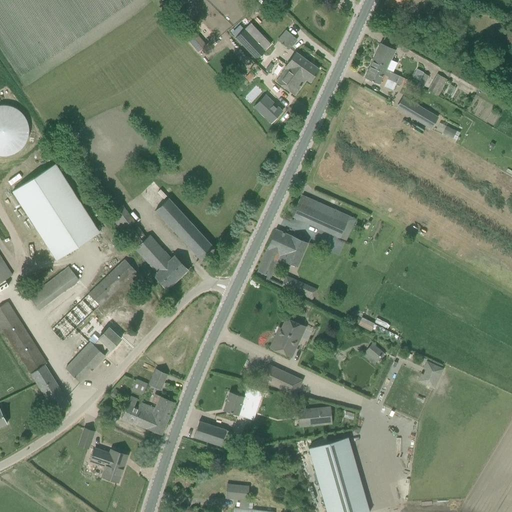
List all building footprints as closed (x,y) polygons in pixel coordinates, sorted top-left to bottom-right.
[(386,0),(384,4),(399,12),(402,4),(406,6),(409,0),(386,0)] [(263,36),(256,42),(245,29),(236,37),(255,60),(264,52),(264,51),(271,45),(263,36)] [(193,30),(185,36),(199,53),(207,47),(193,30)] [(282,43),(289,49),(297,40),(290,34),(282,43)] [(384,75),(390,78),(393,72),(397,63),(391,60),(395,50),(380,43),(373,60),(382,64),(379,70),(384,73),(384,75)] [(229,72),(238,64),(225,50),(216,58),(229,72)] [(310,82),(319,69),(296,53),(286,66),(287,66),(277,81),(294,95),(306,79),(310,82)] [(373,60),(365,78),(364,78),(379,85),(379,84),(386,87),(393,90),(397,82),(390,78),(384,75),(384,73),(379,70),(382,64),(373,60)] [(423,73),(419,82),(425,85),(429,76),(423,73)] [(428,91),(438,96),(447,80),(437,74),(428,91)] [(265,95),(254,107),(271,123),(282,111),(265,95)] [(428,112),(413,103),(407,113),(422,122),(428,112)] [(30,137),(31,132),(30,127),(29,122),(26,117),(23,114),(19,111),(14,108),(8,107),(5,107),(1,107),(0,107),(0,156),(1,156),(7,157),(11,156),(16,154),(21,152),(24,149),(27,145),(29,141),(30,137)] [(446,126),(443,133),(456,140),(460,133),(446,126)] [(12,192),(56,260),(99,232),(56,164),(12,192)] [(153,275),(167,290),(188,270),(174,255),(171,259),(150,235),(146,238),(122,205),(118,200),(117,200),(113,195),(102,203),(110,214),(110,215),(134,249),(156,272),(153,275)] [(348,216),(302,195),(293,217),(339,237),(348,216)] [(155,211),(200,259),(213,247),(168,198),(155,211)] [(293,237),(276,229),(267,248),(268,249),(258,271),(270,277),(278,259),(297,267),(307,243),(293,236),(293,237)] [(8,265),(0,251),(0,283),(12,275),(6,266),(8,265)] [(52,329),(63,341),(136,271),(125,260),(52,329)] [(28,294),(38,309),(81,280),(70,265),(28,294)] [(289,291),(293,280),(286,277),(282,288),(289,291)] [(0,286),(0,291),(9,286),(7,282),(0,286)] [(0,306),(0,326),(55,413),(69,404),(44,365),(47,364),(7,302),(0,306)] [(362,316),(358,324),(370,330),(374,323),(362,316)] [(277,334),(270,347),(291,357),(295,348),(293,347),(302,326),(286,318),(279,335),(277,334)] [(99,339),(94,345),(102,353),(107,347),(111,350),(121,339),(108,328),(98,338),(99,339)] [(65,369),(80,383),(105,356),(102,353),(94,345),(91,342),(65,369)] [(372,343),(365,351),(379,362),(386,354),(372,343)] [(421,373),(417,381),(434,389),(443,369),(426,361),(422,369),(425,370),(423,374),(421,373)] [(296,397),(297,394),(303,380),(269,364),(261,381),(296,397)] [(156,370),(154,373),(149,384),(160,389),(167,375),(156,370)] [(131,390),(143,395),(148,383),(136,378),(131,390)] [(111,396),(116,399),(120,392),(115,389),(111,396)] [(223,411),(239,416),(243,404),(246,405),(249,398),(229,392),(223,411)] [(167,423),(152,417),(153,414),(138,408),(135,406),(137,399),(131,396),(129,399),(121,418),(162,435),(162,434),(166,423),(167,423)] [(152,417),(167,423),(167,422),(174,404),(175,404),(175,403),(160,397),(157,404),(155,409),(140,403),(138,408),(153,414),(152,417)] [(294,411),(262,405),(260,422),(291,428),(332,424),(330,407),(294,411)] [(226,430),(199,421),(194,437),(220,446),(228,448),(233,433),(226,430)] [(84,427),(78,446),(89,450),(95,431),(84,427)] [(308,449),(326,511),(369,511),(348,437),(308,449)] [(110,454),(94,449),(90,460),(106,466),(102,477),(117,482),(126,455),(111,450),(110,454)] [(234,508),(233,511),(268,511),(248,510),(249,499),(247,499),(248,487),(227,484),(226,498),(240,499),(240,504),(239,509),(234,508)]
